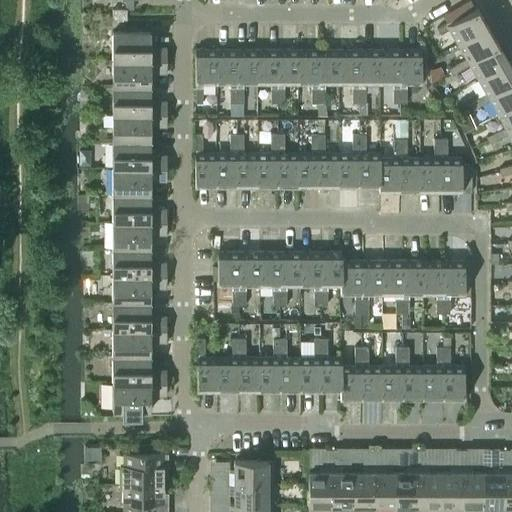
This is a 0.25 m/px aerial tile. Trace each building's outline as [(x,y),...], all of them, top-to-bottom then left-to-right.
[(457,42),(487,25),(476,7),(447,24),(445,21),(436,27),(440,33),(449,28),(457,42)] [(111,18),(125,18),(125,8),(111,8),(111,18)] [(465,57),(457,62),(460,68),(469,63),(467,60),(497,43),(487,25),(457,42),(465,57)] [(111,31),(111,59),(165,59),(165,47),(149,47),(149,31),(111,31)] [(497,43),(467,60),(469,63),(477,78),(508,60),(497,43)] [(215,48),(194,48),(194,86),(195,86),(195,87),(202,87),(202,83),(215,83),(215,48)] [(235,48),(215,48),(215,83),(229,83),(229,87),(236,87),(235,48)] [(256,48),(235,48),(236,87),(242,87),(242,83),(256,83),(256,48)] [(276,48),(256,48),(256,83),(270,83),(270,87),(277,86),(276,48)] [(297,48),(276,48),(277,86),(283,86),(283,83),(297,83),(297,48)] [(317,48),(297,48),(297,83),(310,83),(310,86),(317,86),(317,48)] [(337,48),(317,48),(317,86),(324,86),(324,83),(337,83),(337,48)] [(358,48),(337,48),(337,83),(351,83),(351,86),(358,86),(358,48)] [(378,48),(358,48),(358,86),(365,86),(365,83),(378,83),(378,48)] [(399,48),(378,48),(378,83),(392,83),(392,86),(399,86),(399,48)] [(420,48),(399,48),(399,86),(406,86),(406,83),(419,82),(419,85),(420,85),(420,48)] [(111,59),(111,86),(149,86),(149,72),(165,72),(165,59),(111,59)] [(488,96),(511,81),(511,68),(508,60),(477,78),(486,92),(488,96)] [(452,73),(460,68),(457,62),(448,67),(452,73)] [(498,113),(511,104),(511,81),(488,96),(486,92),(477,97),(481,104),(490,99),(498,113)] [(111,86),(111,113),(165,113),(165,100),(149,100),(149,86),(111,86)] [(472,109),(481,104),(477,97),(468,102),(472,109)] [(504,127),(495,131),(498,138),(507,134),(506,130),(511,127),(511,104),(498,113),(504,127)] [(111,113),(111,140),(149,140),(149,125),(165,125),(165,113),(111,113)] [(398,138),(398,154),(405,154),(405,138),(407,138),(407,119),(399,119),(399,138),(398,138)] [(489,142),(498,138),(495,131),(486,135),(489,142)] [(111,140),(111,167),(165,167),(165,154),(149,154),(149,140),(111,140)] [(194,152),(194,189),(195,189),(195,186),(215,186),(215,152),(201,152),(201,148),(194,148),(194,152)] [(229,152),(215,152),(215,186),(235,186),(236,148),(229,148),(229,152)] [(242,148),(236,148),(235,186),(256,187),(256,152),(242,152),(242,148)] [(269,152),(256,152),(256,187),(276,187),(276,148),(269,148),(269,152)] [(283,148),(276,148),(276,187),(297,187),(297,152),(283,152),(283,148)] [(310,152),(297,152),(297,187),(317,187),(317,149),(310,149),(310,152)] [(324,149),(317,149),(317,187),(337,187),(337,153),(324,152),(324,149)] [(351,153),(337,153),(337,187),(358,187),(358,149),(351,149),(351,153)] [(365,149),(358,149),(358,187),(377,187),(378,187),(378,158),(379,158),(379,153),(365,153),(365,149)] [(432,157),(419,157),(419,191),(439,191),(439,153),(432,153),(432,157)] [(446,153),(439,153),(439,191),(459,191),(459,194),(461,194),(461,157),(446,157),(446,153)] [(377,187),(377,192),(398,192),(398,154),(392,154),(392,157),(379,158),(378,158),(378,187),(377,187)] [(405,154),(398,154),(398,192),(419,191),(419,157),(405,157),(405,154)] [(500,175),(510,172),(508,165),(498,167),(500,175)] [(111,167),(111,194),(149,194),(149,179),(165,179),(165,167),(111,167)] [(111,194),(111,220),(165,221),(165,209),(149,209),(149,194),(111,194)] [(111,220),(111,247),(149,247),(149,233),(165,233),(165,221),(111,220)] [(111,247),(111,274),(165,274),(165,262),(149,261),(149,247),(111,247)] [(238,252),(216,251),(216,289),(218,289),(218,286),(231,286),(231,290),(238,290),(238,252)] [(258,252),(238,252),(238,290),(244,290),(244,286),(258,286),(258,252)] [(278,252),(258,252),(258,286),(272,286),(272,290),(278,290),(278,252)] [(299,252),(278,252),(278,290),(285,290),(285,286),(299,286),(299,252)] [(319,252),(299,252),(299,286),(312,286),(312,290),(319,290),(319,252)] [(340,252),(319,252),(319,290),(326,290),(326,286),(339,286),(340,286),(340,260),(340,252)] [(421,259),(401,260),(401,298),(408,298),(408,294),(421,294),(421,259)] [(442,259),(421,259),(421,294),(435,294),(435,297),(442,297),(442,259)] [(463,259),(442,259),(442,297),(448,297),(448,293),(462,293),(462,296),(463,296),(463,259)] [(340,286),(339,286),(339,294),(353,294),(353,298),(360,298),(360,260),(340,260),(340,286)] [(380,260),(360,260),(360,298),(367,298),(367,294),(380,294),(380,260)] [(401,260),(380,260),(380,294),(394,294),(394,298),(401,298),(401,260)] [(111,274),(111,301),(149,301),(149,286),(165,286),(165,274),(111,274)] [(111,301),(111,328),(165,328),(165,315),(149,315),(149,301),(111,301)] [(111,328),(111,355),(149,355),(149,340),(165,341),(165,328),(111,328)] [(197,356),(196,356),(196,393),(197,393),(197,390),(217,390),(217,356),(204,356),(204,352),(197,352),(197,356)] [(231,356),(217,356),(217,390),(237,390),(238,352),(231,352),(231,356)] [(244,352),(238,352),(237,390),(258,390),(258,356),(244,356),(244,352)] [(272,356),(258,356),(258,390),(278,390),(278,352),(272,352),(272,356)] [(285,352),(278,352),(278,390),(299,390),(299,356),(285,356),(285,352)] [(312,356),(299,356),(299,390),(319,390),(319,352),(312,352),(312,356)] [(326,352),(319,352),(319,390),(339,390),(340,390),(339,365),(340,364),(340,356),(326,356),(326,352)] [(111,355),(111,382),(165,382),(165,369),(149,369),(149,355),(111,355)] [(340,390),(339,390),(339,399),(360,399),(360,361),(353,361),(353,365),(340,364),(339,365),(340,390)] [(367,361),(360,361),(360,399),(381,399),(380,365),(367,364),(367,361)] [(394,365),(380,365),(381,399),(401,399),(401,361),(394,361),(394,365)] [(408,361),(401,361),(401,399),(421,399),(421,365),(408,365),(408,361)] [(435,365),(421,365),(421,399),(442,399),(442,361),(435,361),(435,365)] [(448,361),(442,361),(442,399),(462,399),(462,402),(463,402),(463,365),(448,365),(448,361)] [(165,382),(111,382),(111,410),(121,410),(121,415),(139,415),(139,410),(149,410),(149,394),(165,394),(165,382)] [(119,464),(119,483),(162,483),(162,466),(167,466),(167,452),(148,452),(148,444),(137,444),(137,452),(122,452),(122,464),(119,464)] [(324,466),(330,466),(330,448),(324,448),(321,451),(321,463),(324,466)] [(330,448),(330,466),(335,466),(338,463),(338,451),(336,448),(330,448)] [(367,466),(373,466),(373,448),(367,448),(364,451),(364,463),(367,466)] [(373,448),(373,466),(379,466),(382,463),(382,451),(379,448),(373,448)] [(411,466),(416,466),(416,448),(410,448),(408,451),(408,463),(411,466)] [(416,448),(416,466),(422,466),(425,463),(425,451),(422,448),(416,448)] [(454,466),(460,466),(460,448),(454,448),(451,451),(451,463),(454,466)] [(460,448),(460,466),(465,466),(468,463),(468,451),(466,448),(460,448)] [(497,466),(503,466),(503,448),(497,448),(494,451),(494,463),(497,466)] [(503,448),(503,466),(509,466),(511,463),(511,451),(509,448),(503,448)] [(228,473),(225,473),(228,476),(228,482),(233,482),(271,482),(271,459),(233,459),(233,471),(228,471),(228,473)] [(307,509),(330,509),(330,470),(307,470),(307,509)] [(351,511),(351,509),(351,471),(330,470),(330,509),(329,511),(351,511)] [(511,470),(503,471),(503,509),(511,509),(511,470)] [(351,509),(373,509),(373,471),(351,471),(351,509)] [(373,509),(394,509),(395,471),(373,471),(373,509)] [(394,509),(416,509),(416,471),(395,471),(394,509)] [(416,509),(438,509),(438,471),(416,471),(416,509)] [(438,509),(460,509),(460,471),(438,471),(438,509)] [(460,471),(460,509),(459,511),(481,511),(481,509),(481,471),(460,471)] [(503,471),(481,471),(481,509),(503,509),(503,471)] [(210,475),(210,482),(228,482),(228,476),(225,473),(213,473),(210,475)] [(228,482),(210,482),(210,488),(213,490),(225,490),(228,487),(228,482)] [(233,482),(233,503),(271,503),(271,482),(233,482)] [(122,502),(122,511),(166,511),(167,500),(162,500),(162,483),(119,483),(119,502),(122,502)] [(233,503),(232,511),(271,511),(271,503),(233,503)]
